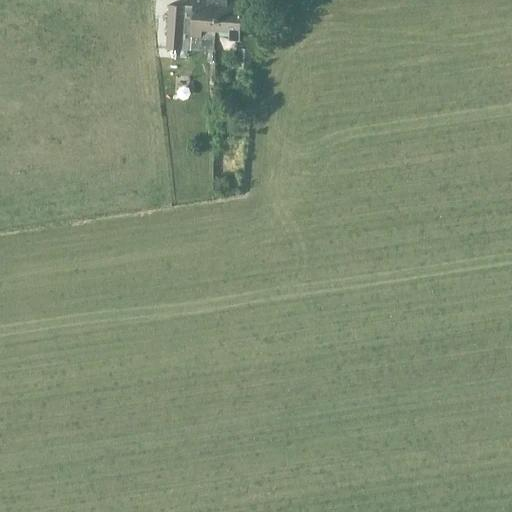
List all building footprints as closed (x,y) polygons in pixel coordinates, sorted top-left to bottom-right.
[(169,4),(166,46),(192,48),(193,38),(201,38),(202,27),(215,28),(216,0),(192,0),(192,5),(169,4)] [(216,0),(215,28),(229,30),(228,40),(239,40),(241,0),(216,0)] [(252,48),(237,47),(236,67),(250,68),(252,48)] [(176,52),(174,77),(188,78),(190,53),(176,52)] [(239,120),(222,119),(221,132),(238,133),(239,120)]
